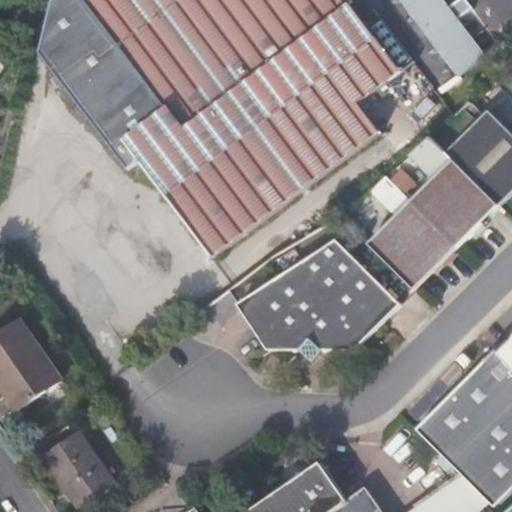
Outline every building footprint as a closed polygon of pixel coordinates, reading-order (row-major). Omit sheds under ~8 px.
[(353,0),(49,0),(38,50),(124,167),(136,159),(209,257),(378,130),(358,102),(412,61),(398,41),(386,50),(375,36),(387,27),(375,10),(362,19),(352,5),(355,2),(353,0)] [(427,8),(420,0),(399,0),(457,78),(472,67),(427,8)] [(444,0),(420,0),(427,8),(472,67),(486,57),(444,0)] [(22,61),(0,32),(0,149),(1,151),(22,61)] [(473,100),(465,109),(434,137),(451,153),(488,116),(473,100)] [(488,116),(451,153),(457,160),(498,201),(502,206),(503,206),(511,196),(511,130),(493,111),(488,116)] [(457,160),(415,201),(461,248),(491,217),(486,213),(498,201),(457,160)] [(415,201),(373,244),(415,287),(434,268),(437,272),(461,248),(415,201)] [(274,357),(294,357),(318,357),(339,358),(393,323),(344,247),(244,311),(274,357)] [(22,321),(0,335),(0,361),(30,404),(62,381),(22,321)] [(489,499),(496,506),(511,490),(511,340),(420,429),(464,474),(489,499)] [(30,404),(0,361),(0,380),(0,381),(3,380),(23,409),(30,404)] [(82,436),(63,450),(97,498),(117,485),(82,436)] [(97,498),(63,450),(47,460),(81,509),(97,498)] [(475,511),(489,499),(464,474),(416,511),(387,511),(369,485),(351,497),(342,484),(337,488),(331,480),(336,476),(325,460),(310,470),(294,466),(293,482),(250,511),(475,511)]
